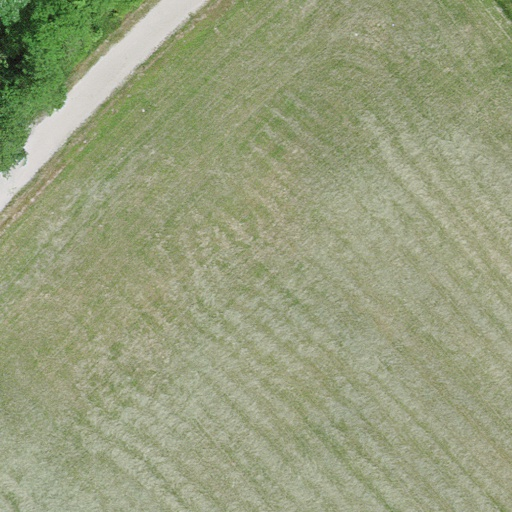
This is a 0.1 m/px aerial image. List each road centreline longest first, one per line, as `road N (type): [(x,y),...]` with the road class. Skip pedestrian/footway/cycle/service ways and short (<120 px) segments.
road 1 (tertiary): [(511,197),(209,402),(173,511)]
road 2 (track): [(194,0),(0,200)]
